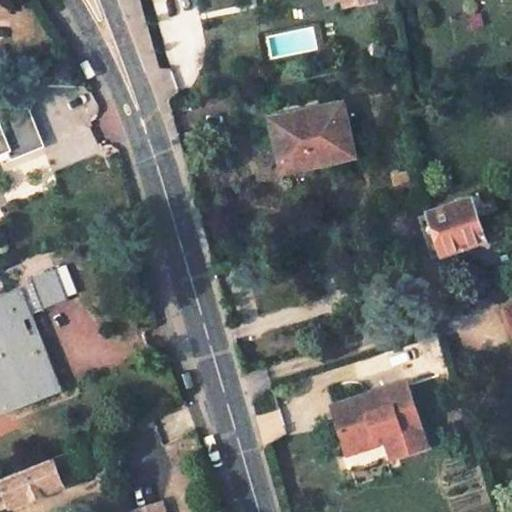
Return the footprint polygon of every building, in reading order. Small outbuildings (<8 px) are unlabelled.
[(269,123),(280,166),(307,160),(308,164),(351,155),(340,105),(319,110),(319,112),(269,123)] [(0,154),(6,152),(9,160),(39,148),(25,111),(0,120),(0,154)] [(469,198),(427,212),(441,255),(484,240),(476,217),(496,210),(489,185),(467,193),(469,198)] [(62,266),(53,270),(64,298),(74,294),(62,266)] [(53,270),(27,280),(39,310),(65,300),(64,298),(53,270)] [(0,397),(5,410),(56,390),(17,294),(0,300),(0,397)] [(511,305),(503,308),(511,333),(511,305)] [(404,382),(330,407),(344,447),(373,438),(382,434),(390,459),(425,447),(404,382)] [(117,433),(91,444),(102,472),(129,461),(117,433)] [(373,438),(344,447),(346,455),(376,446),(373,438)] [(0,487),(8,508),(60,488),(49,461),(0,480),(0,487)] [(0,511),(8,508),(0,487),(0,511)] [(131,511),(166,511),(163,499),(130,509),(131,511)]
